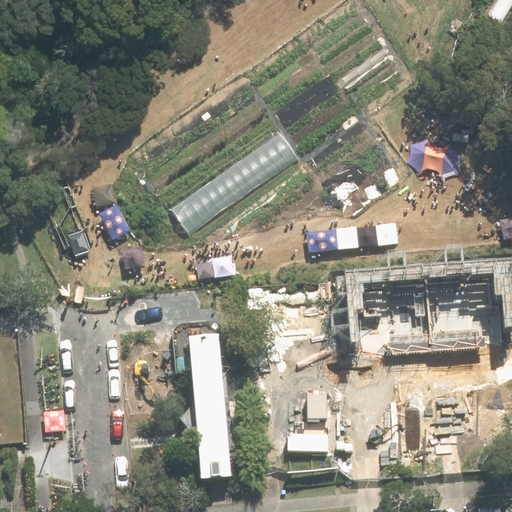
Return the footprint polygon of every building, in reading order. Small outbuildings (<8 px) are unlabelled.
[(453,268),(428,267),(427,299),(451,300),(453,268)] [(450,365),(450,412),(511,410),(511,306),(431,307),(431,365),(450,365)] [(177,375),(193,374),(202,485),(226,483),(237,482),(224,320),(173,325),(177,375)] [(298,338),(264,341),(271,425),(332,420),(324,322),(297,324),(298,338)] [(425,413),(418,326),(366,330),(373,417),(425,413)]
